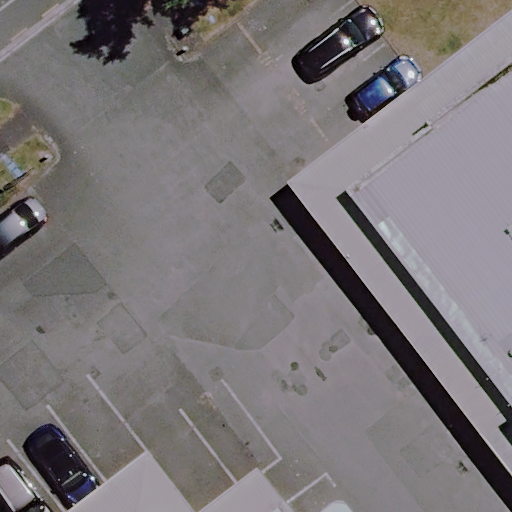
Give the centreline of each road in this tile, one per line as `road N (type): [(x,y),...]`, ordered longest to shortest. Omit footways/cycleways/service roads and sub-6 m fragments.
road 1 (unknown): [(111,116),(425,511)]
road 2 (unknown): [(111,116),(274,0)]
road 3 (unknown): [(0,46),(111,116)]
